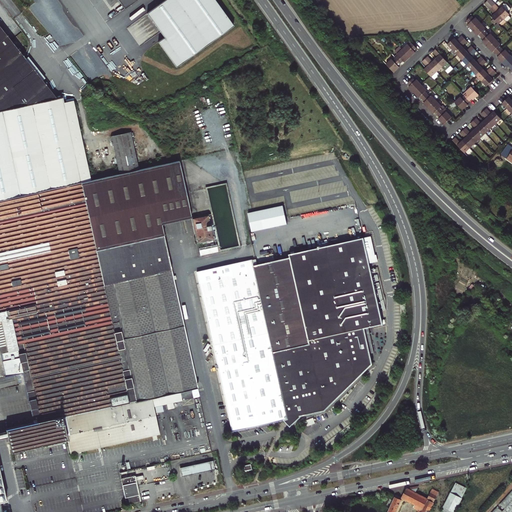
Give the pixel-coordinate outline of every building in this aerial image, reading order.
[(118,0),(125,9),(138,0),(118,0)] [(166,0),(147,14),(164,38),(158,43),(176,68),(234,26),(215,0),(166,0)] [(507,17),(508,16),(500,8),(498,11),(488,0),(485,3),(503,21),(505,24),(509,20),(507,17)] [(498,26),(503,21),(485,3),(482,6),(492,16),(490,18),(493,22),(498,26)] [(472,33),(479,26),(474,20),(472,21),(470,18),(465,23),(467,26),(466,27),(472,33)] [(478,38),(480,40),(486,34),(483,32),(485,31),(479,26),(472,33),(477,38),(478,38)] [(0,110),(57,98),(22,56),(0,28),(0,110)] [(487,49),(495,41),(489,36),(488,37),(486,34),(480,40),(483,43),(482,44),(487,49)] [(446,47),(451,52),(464,41),(461,38),(456,43),(453,41),(446,47)] [(451,52),(456,57),(463,51),(461,49),(466,44),(464,41),(451,52)] [(501,50),(498,48),(500,46),(495,41),(487,49),(492,54),(493,53),(495,55),(501,50)] [(415,55),(414,54),(416,51),(413,48),(409,43),(406,46),(407,47),(402,52),(409,60),(415,55)] [(456,57),(461,62),(473,51),(470,48),(465,53),(463,51),(456,57)] [(404,65),(409,60),(402,52),(399,49),(394,54),(397,57),(394,59),(395,61),(400,66),(403,64),(404,65)] [(497,59),(502,64),(510,57),(504,51),(503,53),(501,50),(495,55),(498,58),(497,59)] [(466,67),(473,61),(471,59),(476,53),(473,51),(461,62),(466,67)] [(442,70),(447,65),(443,60),(435,52),(432,55),(437,60),(434,63),(442,70)] [(510,71),(511,69),(511,59),(510,57),(502,64),(507,70),(508,69),(510,71)] [(393,75),(399,70),(398,69),(400,66),(395,61),(394,59),(391,62),(386,67),(393,75)] [(466,67),(471,73),(483,61),(481,59),(475,64),(473,61),(466,67)] [(437,75),(442,70),(434,63),(432,65),(427,60),(424,62),(437,75)] [(471,73),(476,78),(483,71),(481,69),(486,64),(483,61),(471,73)] [(432,80),(437,75),(424,62),(421,65),(427,70),(424,73),(431,80),(432,80)] [(476,78),(481,83),(493,71),(490,68),(485,74),(483,71),(476,78)] [(481,83),(486,88),(493,82),(490,79),(496,74),(493,71),(481,83)] [(414,96),(422,88),(417,83),(415,84),(412,81),(408,85),(407,86),(410,89),(409,90),(414,96)] [(420,100),(422,102),(428,97),(426,95),(427,93),(422,88),(414,96),(419,101),(420,100)] [(472,101),(474,102),(479,97),(473,90),(471,89),(466,94),(467,95),(464,98),(470,103),(472,101)] [(0,500),(6,500),(0,473),(0,200),(91,180),(73,101),(64,103),(63,97),(57,98),(0,110),(0,500)] [(424,106),(429,111),(437,103),(432,98),(431,99),(428,97),(422,102),(425,105),(424,106)] [(468,107),(467,106),(470,103),(464,98),(463,97),(455,104),(463,112),(468,107)] [(502,105),(507,110),(511,105),(511,100),(511,101),(509,98),(502,105)] [(435,116),(437,118),(443,112),(441,110),(442,109),(437,103),(429,111),(434,117),(435,116)] [(444,127),(446,126),(452,119),(447,114),(448,113),(445,110),(443,112),(437,118),(441,121),(439,122),(444,127)] [(497,126),(502,120),(499,118),(495,113),(492,116),(487,110),(484,113),(497,126)] [(491,131),(497,126),(484,113),(481,116),(487,121),(484,123),(491,131)] [(487,135),(491,131),(484,123),(482,125),(477,120),(474,122),(487,135)] [(489,137),(487,135),(474,122),(471,125),(477,130),(474,133),(481,140),(484,142),(489,137)] [(133,128),(113,132),(122,173),(142,169),(133,128)] [(476,145),(481,140),(474,133),(472,135),(466,130),(464,132),(476,145)] [(471,150),(476,145),(464,132),(461,135),(466,140),(464,142),(471,150)] [(466,155),(471,150),(464,142),(461,145),(456,140),(453,142),(466,155)] [(186,208),(190,207),(180,160),(175,161),(186,208)] [(160,213),(186,208),(175,161),(142,169),(122,173),(91,180),(91,181),(106,248),(164,235),(165,235),(162,224),(160,213)] [(34,423),(6,429),(7,432),(8,437),(11,452),(67,439),(62,417),(136,401),(136,402),(181,392),(198,388),(197,384),(196,382),(192,363),(164,235),(106,248),(91,181),(0,200),(0,343),(1,348),(4,362),(5,365),(6,369),(6,370),(7,376),(23,372),(34,423)] [(218,250),(239,246),(226,184),(207,188),(212,213),(192,218),(191,218),(197,243),(218,239),(219,244),(199,248),(200,255),(218,251),(218,250)] [(249,213),(253,231),(287,224),(283,206),(249,213)] [(162,224),(188,218),(186,208),(160,213),(162,224)] [(371,238),(364,239),(369,264),(377,262),(371,238)] [(290,426),(299,418),(300,416),(325,411),(324,408),(328,407),(329,407),(368,369),(367,366),(372,365),(364,329),(382,325),(381,319),(369,264),(364,239),(317,249),(299,253),(297,254),(289,256),(290,259),(254,267),(252,261),(224,267),(200,273),(196,273),(201,295),(215,358),(222,386),(222,389),(227,410),(232,431),(233,431),(274,422),(284,420),(290,426)] [(183,400),(199,396),(198,388),(181,392),(183,400)] [(70,454),(159,434),(153,407),(183,400),(181,392),(136,402),(136,401),(62,417),(67,439),(70,454)] [(127,504),(141,501),(138,486),(135,476),(125,478),(124,471),(120,472),(124,491),(127,504)] [(454,511),(466,489),(455,484),(443,507),(453,511),(454,511)] [(418,486),(409,487),(408,489),(407,489),(406,489),(401,497),(416,505),(414,508),(418,510),(421,511),(420,511),(428,511),(438,493),(431,489),(427,499),(415,493),(418,486)] [(511,491),(492,511),(501,511),(511,501),(511,491)] [(398,496),(395,495),(387,511),(395,511),(401,500),(398,498),(398,496)] [(511,501),(501,511),(510,511),(511,510),(511,501)]
